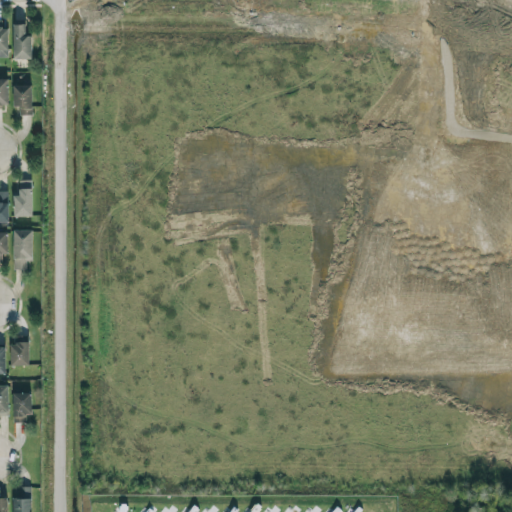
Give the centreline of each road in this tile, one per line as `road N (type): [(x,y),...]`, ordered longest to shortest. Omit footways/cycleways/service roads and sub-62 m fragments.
road 1 (tertiary): [(60,0),(57,511)]
road 2 (residential): [(253,0),(331,14),(511,18)]
